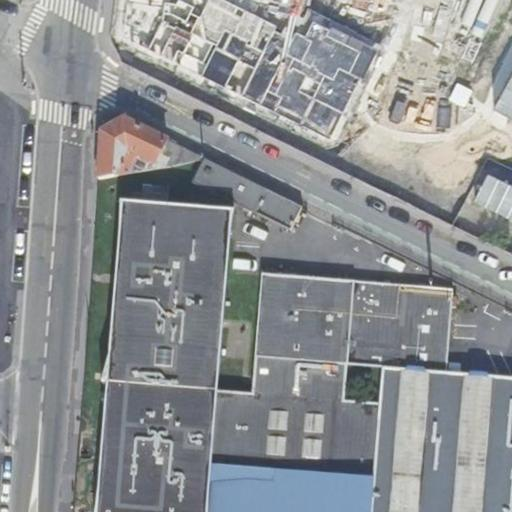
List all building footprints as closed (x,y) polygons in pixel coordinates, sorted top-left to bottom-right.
[(128,0),(123,38),(330,140),(360,79),(349,73),(359,52),(326,35),(329,30),(312,21),(304,37),(296,33),(293,40),(275,31),(277,26),(223,0),(128,0)] [(101,132),(99,179),(143,170),(135,167),(140,158),(156,165),(168,140),(125,119),(112,126),(101,132)] [(135,167),(143,170),(205,159),(168,140),(156,165),(140,158),(135,167)] [(292,233),(304,208),(206,159),(194,185),(292,233)] [(255,397),(219,393),(234,212),(126,202),(98,511),(511,511),(511,382),(445,377),(451,290),(265,275),(255,397)]
